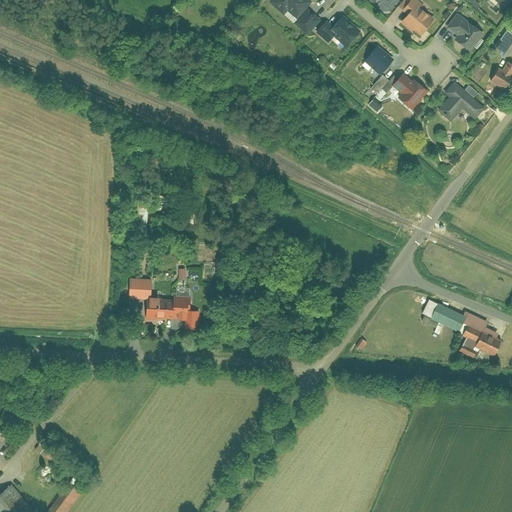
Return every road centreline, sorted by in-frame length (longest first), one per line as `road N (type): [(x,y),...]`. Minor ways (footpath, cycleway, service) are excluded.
road 1 (unclassified): [(320,370),(0,345)]
road 2 (unclassified): [(392,273),(511,110)]
road 3 (unclassified): [(220,511),(320,370)]
road 4 (unclassified): [(392,273),(511,316)]
road 5 (unclassified): [(320,370),(392,273)]
